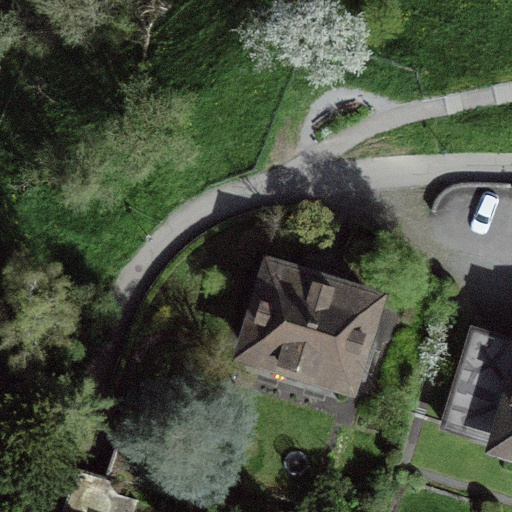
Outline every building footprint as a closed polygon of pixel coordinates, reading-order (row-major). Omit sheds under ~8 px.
[(247,349),(348,380),(350,375),(364,379),(376,343),(361,338),(373,298),(343,289),(348,274),(307,262),(302,276),(273,267),(247,349)] [(511,340),(474,329),(445,425),(511,445),(511,340)] [(50,330),(19,335),(10,357),(30,379),(51,373),(59,344),(50,330)] [(183,459),(126,441),(114,478),(116,479),(171,496),(183,459)] [(116,479),(114,478),(79,467),(77,474),(79,479),(85,481),(72,511),(133,511),(138,500),(119,494),(113,488),(116,479)]
